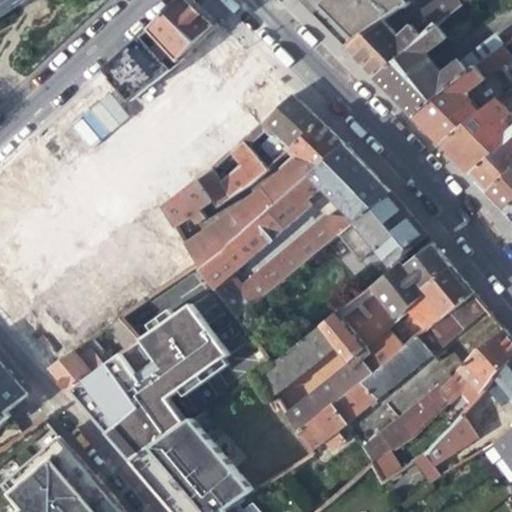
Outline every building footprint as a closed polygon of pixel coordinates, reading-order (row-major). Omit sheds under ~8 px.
[(0,0),(0,11),(16,0),(0,0)] [(176,64),(216,26),(196,8),(186,0),(181,0),(149,30),(176,64)] [(301,0),(326,25),(349,49),(420,0),(301,0)] [(401,38),(387,23),(349,49),(378,79),(416,44),(437,26),(456,10),(468,0),(439,0),(409,23),(413,28),(401,38)] [(445,38),(437,26),(416,44),(378,79),(415,117),(450,88),(489,56),(500,46),(493,36),(442,77),(425,55),(445,38)] [(176,64),(149,30),(139,39),(105,72),(112,80),(110,80),(129,105),(176,64)] [(215,36),(191,61),(259,124),(280,99),(242,62),(215,36)] [(510,57),(500,46),(489,56),(498,67),(510,57)] [(500,69),(498,67),(489,56),(450,88),(415,117),(444,146),(484,115),(472,102),(472,92),(500,69)] [(89,145),(128,119),(111,94),(72,121),(89,145)] [(292,97),(257,130),(229,155),(240,167),(221,184),(211,172),(198,183),(217,208),(254,183),(289,152),(320,123),(302,106),(292,97)] [(511,116),(498,103),(484,115),(444,146),(458,162),(475,179),(511,146),(511,116)] [(147,190),(162,209),(198,183),(211,172),(220,163),(229,155),(257,130),(241,110),(147,190)] [(234,211),(185,245),(194,263),(198,270),(222,251),(231,241),(344,147),(330,134),(320,123),(289,152),(296,161),(273,181),(234,211)] [(511,146),(475,179),(481,185),(490,194),(502,182),(511,174),(511,146)] [(340,206),(355,221),(390,193),(377,180),(356,160),(344,147),(231,241),(222,251),(198,270),(202,276),(217,296),(234,319),(338,235),(351,224),(336,216),(264,273),(270,279),(256,292),(241,276),(225,289),(219,284),(310,206),(306,201),(321,188),(340,206)] [(511,174),(502,182),(490,194),(496,201),(509,214),(511,210),(511,174)] [(213,210),(217,208),(198,183),(162,209),(164,211),(182,240),(186,236),(187,228),(182,222),(206,204),(210,210),(213,210)] [(394,268),(392,269),(396,274),(433,245),(411,218),(392,195),(390,193),(355,221),(351,224),(338,235),(362,263),(378,249),(394,268)] [(140,242),(125,255),(140,273),(156,292),(166,284),(194,263),(185,245),(182,240),(164,211),(135,234),(140,242)] [(398,318),(407,309),(418,301),(415,297),(451,267),(440,254),(433,245),(396,274),(392,269),(387,273),(371,286),(398,318)] [(175,295),(202,276),(198,270),(194,263),(166,284),(175,295)] [(407,309),(424,330),(472,292),(461,280),(451,267),(415,297),(418,301),(407,309)] [(72,355),(0,270),(0,315),(9,326),(28,310),(68,358),(72,355)] [(336,314),(341,320),(369,296),(365,291),(336,314)] [(480,302),(472,292),(424,330),(416,336),(430,353),(485,308),(480,302)] [(217,296),(72,399),(91,419),(110,439),(120,450),(258,351),(234,319),(217,296)] [(144,301),(120,319),(139,342),(146,337),(148,307),(144,301)] [(48,372),(68,358),(28,310),(9,326),(48,372)] [(126,351),(139,342),(120,319),(107,329),(126,351)] [(333,349),(317,329),(270,367),(258,378),(258,381),(268,400),(333,349)] [(471,384),(482,394),(497,375),(511,362),(511,340),(509,338),(504,331),(469,361),(442,388),(441,389),(448,404),(449,406),(471,384)] [(368,352),(363,347),(345,362),(350,369),(289,416),(298,431),(329,405),(367,375),(403,347),(391,333),(368,352)] [(431,355),(430,353),(416,336),(403,347),(367,375),(384,394),(431,355)] [(73,354),(72,355),(68,358),(48,372),(58,384),(67,394),(111,362),(107,357),(99,362),(91,352),(79,361),(73,354)] [(511,397),(511,362),(497,375),(482,394),(462,418),(476,431),(486,423),(478,413),(503,387),(511,397)] [(1,369),(0,368),(0,423),(27,400),(1,369)] [(367,375),(329,405),(345,425),(384,394),(367,375)] [(449,406),(439,383),(360,448),(371,467),(389,454),(413,439),(449,406)] [(335,433),(345,425),(329,405),(298,431),(310,451),(321,443),(328,451),(341,441),(335,433)] [(167,511),(225,511),(259,487),(195,409),(127,464),(167,511)] [(511,429),(493,443),(511,470),(511,429)] [(120,511),(115,506),(116,503),(103,487),(95,477),(93,479),(60,441),(3,487),(25,511),(23,511),(120,511)] [(402,472),(389,454),(371,467),(383,485),(402,472)] [(426,456),(415,464),(430,485),(440,477),(426,456)] [(242,508),(238,503),(225,511),(259,511),(251,502),(242,508)]
